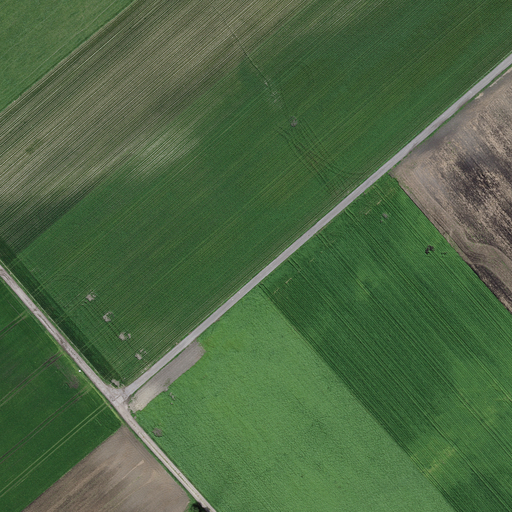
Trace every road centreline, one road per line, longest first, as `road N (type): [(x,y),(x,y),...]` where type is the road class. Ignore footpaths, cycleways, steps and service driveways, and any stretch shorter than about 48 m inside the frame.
road 1 (track): [(511,57),(113,403),(0,270)]
road 2 (track): [(206,511),(113,403)]
